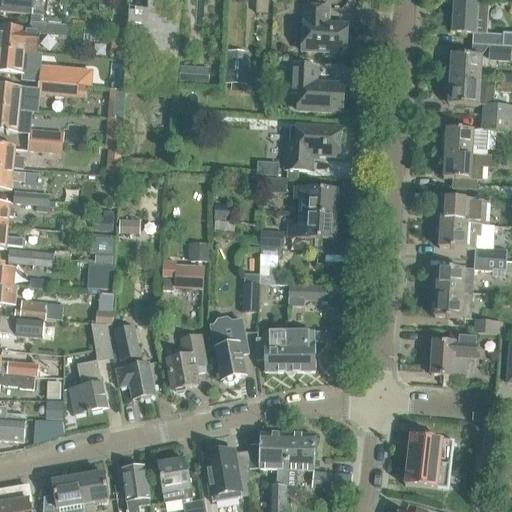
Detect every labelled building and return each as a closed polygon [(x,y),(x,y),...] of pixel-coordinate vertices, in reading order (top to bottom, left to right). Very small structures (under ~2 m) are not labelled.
[(47,9),(47,0),(0,0),(0,14),(46,19),(47,9)] [(147,11),(144,63),(176,65),(179,2),(147,0),(147,11)] [(452,33),(484,35),(485,20),(477,19),(477,18),(493,16),(491,3),(477,5),(454,3),(452,33)] [(302,9),(300,53),(345,55),(347,27),(328,26),(329,11),(302,9)] [(25,35),(26,32),(0,29),(0,51),(24,54),(37,55),(39,36),(62,39),(63,28),(32,25),(31,36),(25,35)] [(502,36),(502,49),(508,50),(511,49),(511,35),(502,35),(502,36)] [(488,48),(488,60),(508,62),(508,50),(488,48)] [(0,73),(22,76),(22,72),(32,73),(33,65),(23,64),(24,54),(0,51),(0,73)] [(243,54),(228,54),(227,86),(242,87),(243,54)] [(449,81),(479,83),(481,58),(451,56),(449,81)] [(297,95),(296,113),(340,116),(342,88),(314,86),(316,69),(290,68),(289,94),(297,95)] [(40,72),(38,84),(72,88),(73,75),(40,72)] [(180,73),(179,85),(209,86),(209,74),(180,73)] [(511,75),(501,75),(501,84),(511,85),(511,75)] [(448,105),(477,108),(478,94),(490,95),(491,84),(479,83),(449,81),(448,105)] [(71,101),(72,88),(38,84),(38,91),(37,97),(41,98),(71,101)] [(511,85),(501,84),(500,94),(511,94),(511,85)] [(39,114),(41,98),(37,97),(38,91),(0,87),(0,110),(18,112),(34,113),(39,114)] [(108,105),(124,107),(125,93),(109,91),(108,105)] [(511,107),(483,106),(482,118),(511,120),(511,107)] [(18,112),(0,110),(0,132),(16,134),(28,135),(28,131),(32,132),(34,113),(18,112)] [(511,120),(482,118),(482,131),(473,133),(446,131),(445,155),(487,158),(488,133),(511,133),(511,120)] [(285,145),(283,172),(287,172),(298,173),(309,173),(310,157),(337,159),(339,131),(295,128),(295,129),(290,129),(289,145),(285,145)] [(28,135),(27,142),(56,145),(57,134),(32,132),(28,131),(28,135)] [(56,145),(27,142),(26,154),(55,156),(55,151),(62,152),(62,146),(56,145)] [(103,142),(103,149),(121,151),(122,144),(103,142)] [(14,148),(0,146),(0,168),(12,170),(23,171),(24,159),(13,158),(14,148)] [(120,179),(121,156),(110,155),(107,178),(120,179)] [(495,158),(487,158),(445,155),(443,180),(482,183),(483,170),(495,171),(495,158)] [(257,173),(281,174),(281,160),(258,159),(257,173)] [(12,170),(0,168),(0,191),(10,192),(11,183),(23,185),(23,187),(36,188),(37,176),(12,174),(12,170)] [(287,181),(268,180),(262,180),(261,193),(287,195),(287,181)] [(305,203),(304,216),(335,218),(336,194),(295,191),(295,202),(305,203)] [(31,195),(14,194),(13,207),(30,208),(31,195)] [(30,208),(47,210),(48,197),(31,195),(30,208)] [(488,228),(490,202),(468,201),(442,200),(440,225),(481,227),(488,228)] [(8,210),(9,207),(0,206),(0,228),(7,229),(8,219),(14,219),(14,211),(8,210)] [(221,222),(223,208),(215,207),(213,221),(221,222)] [(333,243),(335,218),(304,216),(303,230),(293,229),(287,228),(286,240),(333,243)] [(100,232),(112,233),(113,218),(101,217),(100,232)] [(120,236),(140,236),(140,222),(120,222),(120,236)] [(488,228),(481,227),(440,225),(438,250),(474,252),(474,261),(506,263),(506,260),(510,260),(511,253),(486,251),(488,228)] [(6,239),(7,229),(0,228),(0,250),(5,251),(5,247),(22,249),(23,240),(6,239)] [(259,247),(260,247),(278,248),(283,248),(283,235),(259,234),(259,247)] [(91,255),(95,255),(112,256),(113,256),(114,239),(92,238),(91,255)] [(278,249),(260,248),(259,269),(277,270),(278,249)] [(206,264),(206,250),(191,250),(191,264),(206,264)] [(31,254),(8,251),(7,265),(29,267),(31,254)] [(53,256),(31,254),(29,267),(52,269),(53,256)] [(506,263),(474,261),(473,273),(491,274),(492,273),(505,274),(505,273),(506,265),(506,263)] [(115,288),(117,264),(91,262),(89,286),(115,288)] [(174,280),(174,291),(203,292),(204,269),(175,267),(175,264),(162,263),(161,279),(174,280)] [(3,266),(0,265),(0,287),(15,289),(15,288),(13,288),(15,269),(3,268),(3,266)] [(437,269),(435,294),(472,297),(473,286),(473,273),(464,271),(437,269)] [(163,280),(162,293),(172,293),(173,280),(163,280)] [(43,291),(44,282),(31,281),(30,290),(43,291)] [(259,315),(259,306),(260,287),(259,287),(243,286),(241,315),(259,315)] [(0,287),(0,305),(13,307),(15,289),(0,287)] [(268,288),(260,287),(259,306),(267,306),(268,288)] [(331,302),(331,288),(299,288),(299,302),(305,302),(331,302)] [(100,291),(99,308),(115,309),(115,291),(100,291)] [(471,321),(472,297),(435,294),(433,320),(471,321)] [(61,323),(62,309),(46,307),(31,305),(31,308),(30,308),(30,305),(21,304),(21,307),(19,320),(45,323),(45,321),(61,323)] [(97,311),(96,324),(112,326),(113,313),(97,311)] [(0,333),(3,334),(3,335),(16,336),(16,338),(41,340),(43,324),(0,319),(0,333)] [(214,326),(210,327),(221,383),(224,382),(227,384),(234,383),(236,379),(246,378),(242,357),(248,356),(241,321),(232,323),(227,319),(218,321),(214,326)] [(502,338),(502,325),(474,323),(473,336),(502,338)] [(96,360),(112,356),(106,329),(89,328),(96,360)] [(133,329),(112,334),(119,365),(122,364),(124,371),(114,373),(117,391),(127,389),(130,402),(155,397),(148,366),(135,368),(134,362),(139,361),(133,329)] [(265,375),(285,374),(286,377),(289,377),(288,335),(266,334),(266,341),(254,341),(255,363),(265,363),(265,375)] [(288,335),(289,377),(293,377),(295,374),(316,374),(315,334),(288,335)] [(449,344),(432,343),(430,376),(464,379),(466,361),(475,361),(476,337),(450,336),(449,344)] [(179,341),(182,360),(166,363),(171,392),(197,388),(195,376),(204,375),(202,359),(199,338),(179,341)] [(0,375),(16,377),(35,379),(36,367),(8,364),(7,368),(0,367),(2,353),(0,352),(0,375)] [(105,409),(96,363),(74,367),(78,388),(69,390),(74,415),(105,409)] [(0,377),(0,387),(15,389),(41,391),(42,380),(16,378),(0,377)] [(48,381),(47,399),(60,399),(61,381),(48,381)] [(0,431),(24,433),(25,416),(5,415),(6,410),(0,409),(0,431)] [(62,423),(62,416),(54,415),(53,423),(62,423)] [(62,436),(62,423),(53,424),(53,436),(62,436)] [(24,433),(0,431),(0,441),(23,444),(24,433)] [(248,461),(249,462),(250,466),(249,470),(259,471),(259,472),(277,472),(276,488),(270,488),(268,511),(285,511),(286,493),(288,436),(260,435),(260,446),(249,446),(248,461)] [(288,436),(286,493),(296,494),(297,473),(313,474),(315,436),(288,436)] [(410,438),(407,463),(440,467),(449,468),(452,443),(443,442),(410,438)] [(502,458),(511,463),(511,450),(508,448),(502,458)] [(204,457),(203,457),(211,504),(241,499),(233,452),(204,457)] [(474,471),(491,473),(492,460),(476,458),(474,471)] [(156,466),(163,504),(191,499),(185,461),(156,466)] [(407,463),(404,488),(436,492),(437,489),(441,490),(447,491),(449,468),(440,467),(407,463)] [(138,511),(139,509),(148,508),(143,469),(120,472),(125,511),(138,511)] [(474,471),(473,482),(489,484),(491,473),(474,471)] [(103,474),(76,478),(82,511),(94,511),(94,506),(108,504),(103,474)] [(350,496),(352,477),(325,474),(324,494),(350,496)] [(82,511),(76,478),(51,483),(53,498),(44,500),(43,511),(82,511)] [(0,511),(30,511),(29,503),(31,503),(29,488),(0,492),(0,511)] [(182,511),(204,511),(203,501),(182,505),(182,511)]
